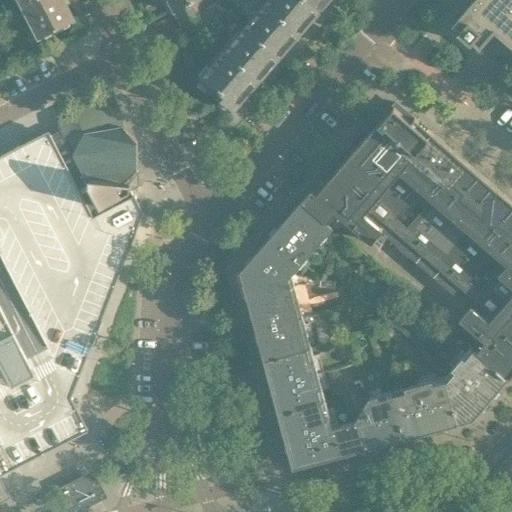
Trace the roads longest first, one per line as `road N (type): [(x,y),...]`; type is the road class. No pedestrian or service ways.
road 1 (residential): [(208,222),(391,8)]
road 2 (residential): [(121,54),(208,222)]
road 3 (residential): [(168,397),(179,268),(208,222)]
road 4 (residential): [(0,117),(121,54)]
road 5 (residential): [(209,511),(168,397)]
road 6 (tertiary): [(437,489),(416,486),(320,511)]
